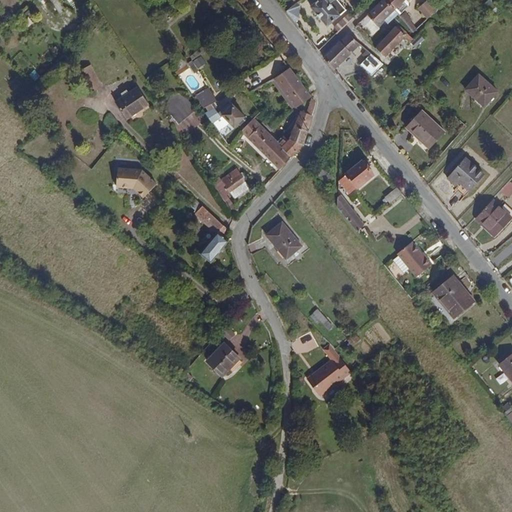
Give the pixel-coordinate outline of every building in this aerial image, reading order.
[(326,26),(345,10),(336,0),(319,0),(311,7),(326,26)] [(366,37),(394,11),(384,0),(356,26),(366,37)] [(384,0),(394,11),(405,0),(384,0)] [(428,19),(440,7),(435,2),(431,5),(426,1),(417,9),(428,19)] [(297,19),(299,7),(296,3),(284,11),(293,22),(294,21),(297,19)] [(331,38),(353,18),(350,14),(329,32),(331,38)] [(417,29),(404,14),(400,18),(413,33),(417,29)] [(385,58),(395,47),(405,37),(395,28),(376,49),(376,51),(377,51),(385,58)] [(335,68),(352,52),(360,44),(348,33),(323,57),(333,69),(335,68)] [(383,64),(367,50),(364,54),(369,58),(361,66),(373,76),(383,64)] [(186,66),(179,55),(171,60),(179,71),(184,67),(186,66)] [(206,63),(201,56),(193,62),(197,69),(206,63)] [(103,89),(91,67),(84,71),(96,93),(103,89)] [(311,96),(290,67),(271,79),(292,109),(311,96)] [(415,82),(421,76),(416,71),(410,77),(415,82)] [(483,108),(497,93),(486,84),(478,77),(464,91),(483,108)] [(201,110),(205,108),(211,104),(216,101),(208,88),(193,98),(201,110)] [(129,120),(150,105),(139,90),(118,104),(129,120)] [(214,125),(223,116),(234,127),(238,123),(244,118),(245,117),(242,114),(248,108),(235,96),(218,113),(213,108),(209,112),(206,114),(214,125)] [(315,102),(311,96),(292,109),(296,111),(300,112),(312,116),(315,106),(315,102)] [(443,134),(420,111),(404,127),(412,135),(414,133),(429,149),(443,134)] [(303,145),(312,116),(300,112),(288,141),(282,136),(276,142),(292,157),(303,145)] [(292,157),(276,142),(268,134),(252,119),(241,131),(280,170),(292,157)] [(429,149),(414,133),(412,135),(427,150),(429,149)] [(469,191),(483,175),(464,159),(450,174),(469,191)] [(349,195),(372,176),(366,168),(363,164),(362,162),(342,179),(338,179),(338,185),(341,184),(349,195)] [(251,177),(241,164),(234,169),(235,171),(237,170),(245,182),(251,177)] [(156,183),(141,169),(116,168),(116,187),(133,188),(143,197),(156,183)] [(230,193),(245,182),(237,170),(235,171),(221,181),(213,186),(222,198),(230,193)] [(333,179),(321,170),(318,175),(330,183),(333,179)] [(234,200),(250,188),(245,182),(230,193),(234,200)] [(505,200),(511,194),(511,183),(499,194),(505,200)] [(390,204),(402,194),(397,187),(384,198),(390,204)] [(366,225),(342,194),(338,197),(338,207),(358,232),(366,225)] [(510,219),(490,201),(474,218),(481,224),(482,223),(495,235),(510,219)] [(223,226),(202,207),(195,215),(216,235),(223,226)] [(299,247),(280,223),(265,236),(284,260),(299,247)] [(210,263),(228,241),(224,237),(228,231),(227,230),(223,226),(216,235),(200,255),(210,263)] [(397,254),(416,277),(432,264),(413,241),(397,254)] [(473,302),(452,276),(432,293),(453,318),(473,302)] [(311,316),(327,333),(333,327),(317,310),(311,316)] [(241,362),(224,341),(204,357),(217,372),(226,365),(231,370),(241,362)] [(334,350),(329,344),(323,349),(331,360),(307,379),(320,396),(351,372),(334,350)] [(511,354),(499,366),(511,382),(511,354)] [(511,408),(511,407),(503,414),(506,417),(507,416),(511,411),(511,408)]
